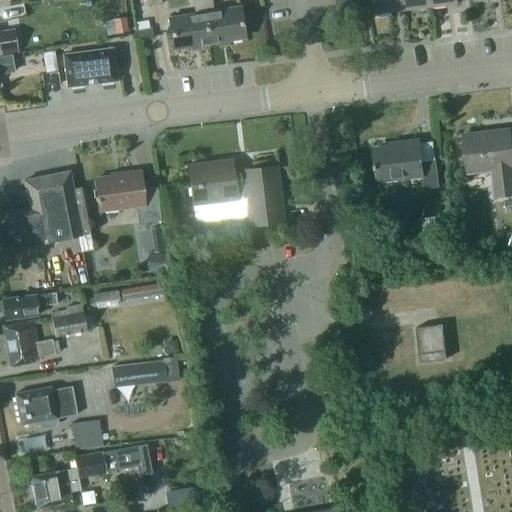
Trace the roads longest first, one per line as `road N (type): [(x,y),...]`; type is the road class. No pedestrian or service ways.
road 1 (unclassified): [(0,131),(312,93)]
road 2 (unclassified): [(312,93),(511,69)]
